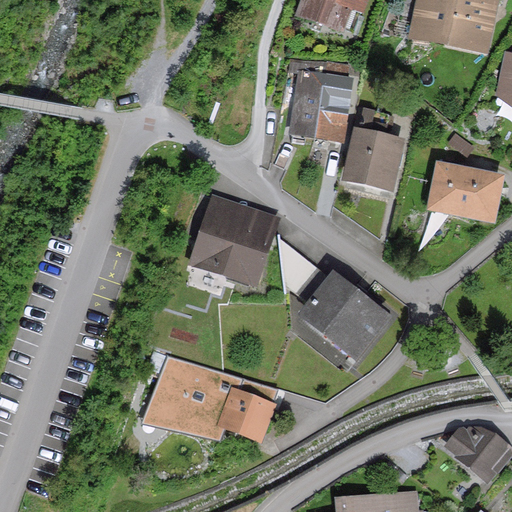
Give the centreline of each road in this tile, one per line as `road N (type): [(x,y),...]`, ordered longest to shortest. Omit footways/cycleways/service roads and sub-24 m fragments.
road 1 (residential): [(511,413),(446,422),(365,449),(272,511)]
road 2 (residential): [(250,174),(419,303)]
road 3 (unclassified): [(281,0),(266,43),(250,174)]
road 4 (residential): [(132,121),(174,129),(250,174)]
road 5 (residential): [(511,225),(419,303)]
